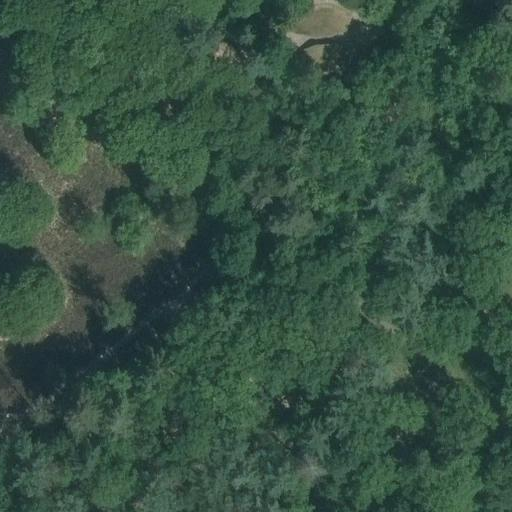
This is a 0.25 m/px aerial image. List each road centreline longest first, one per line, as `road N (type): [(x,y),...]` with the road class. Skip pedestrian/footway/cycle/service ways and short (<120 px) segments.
road 1 (track): [(456,371),(0,29)]
road 2 (track): [(376,511),(511,263)]
